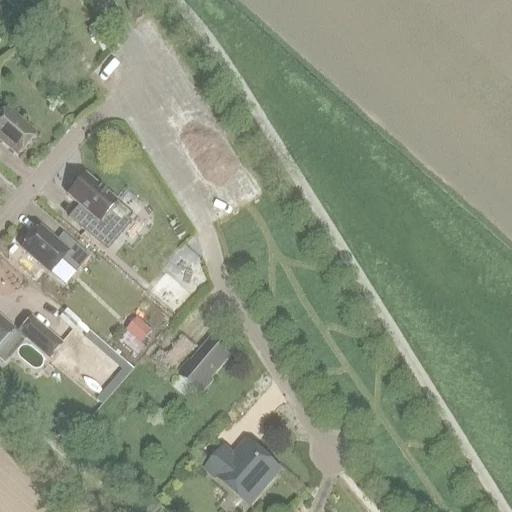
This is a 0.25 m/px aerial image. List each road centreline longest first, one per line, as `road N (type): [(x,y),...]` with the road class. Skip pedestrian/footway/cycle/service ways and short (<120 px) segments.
road 1 (residential): [(506,511),(223,60),(174,0)]
road 2 (residential): [(331,457),(228,294),(143,70),(107,0)]
